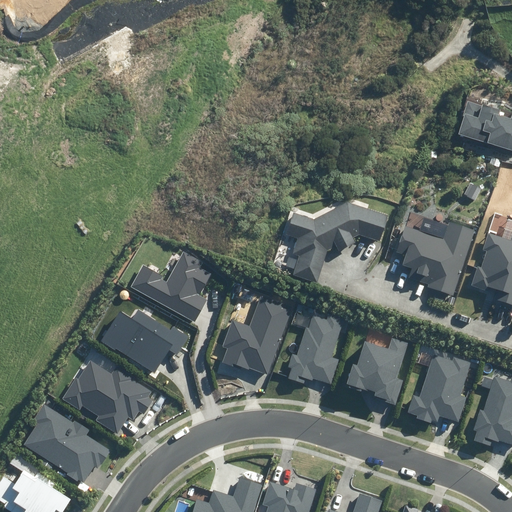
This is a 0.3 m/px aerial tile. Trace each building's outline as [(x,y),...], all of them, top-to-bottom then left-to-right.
[(511,107),(469,94),(455,138),(511,156),(511,107)] [(313,219),(295,212),(287,235),(298,239),(294,252),(299,253),(291,276),(315,284),(327,250),(334,247),(337,252),(354,244),(352,239),(360,236),(379,242),(388,218),(346,204),(313,219)] [(454,296),(473,231),(449,223),(445,239),(404,227),(397,252),(404,254),(401,266),(412,270),(410,276),(430,282),(428,288),(454,296)] [(511,241),(487,234),(481,251),(485,253),(480,269),(477,269),(471,288),(487,293),(488,290),(508,296),(505,304),(511,305),(511,241)] [(130,286),(194,322),(207,300),(199,295),(211,274),(200,268),(203,262),(184,251),(167,282),(161,279),(163,276),(143,264),(130,286)] [(250,367),(268,374),(292,307),(260,295),(249,325),(233,319),(223,347),(228,348),(223,363),(240,369),(241,367),(249,370),(250,367)] [(116,348),(155,373),(169,351),(176,356),(189,337),(173,327),(171,330),(138,308),(131,319),(120,311),(101,341),(115,350),(116,348)] [(289,379),(304,383),(305,378),(313,381),(314,378),(331,383),(339,359),(331,356),(343,318),(328,313),(326,319),(313,315),(309,328),(306,327),(297,356),(292,354),(288,367),(292,368),(289,379)] [(373,398),(396,404),(403,380),(397,378),(408,343),(393,338),(389,349),(366,342),(359,366),(352,364),(347,383),(350,384),(349,388),(362,392),(363,388),(375,392),(373,398)] [(440,416),(459,422),(467,398),(459,396),(471,363),(453,357),(452,361),(433,355),(419,397),(412,395),(407,412),(417,415),(416,418),(431,423),(432,420),(438,422),(440,416)] [(96,420),(117,434),(128,417),(133,420),(139,411),(144,414),(153,400),(148,397),(153,390),(117,367),(113,373),(91,360),(79,379),(77,377),(63,399),(80,410),(83,406),(99,415),(96,420)] [(499,441),(511,444),(511,377),(511,382),(495,377),(494,380),(484,377),(482,385),(491,388),(483,411),(480,410),(473,430),(477,432),(474,440),(493,446),(495,441),(499,443),(499,441)] [(67,475),(77,481),(79,479),(85,482),(95,466),(99,469),(111,451),(87,435),(90,430),(75,420),(73,423),(43,403),(33,419),(38,423),(24,445),(68,473),(67,475)] [(61,511),(70,500),(56,491),(62,481),(18,453),(12,463),(24,470),(16,483),(4,475),(0,481),(0,498),(7,502),(4,507),(12,511),(61,511)] [(197,498),(192,511),(252,511),(261,484),(240,477),(235,496),(213,489),(209,502),(197,498)] [(309,511),(317,489),(296,482),(294,489),(270,482),(263,503),(268,505),(265,511),(309,511)] [(378,511),(382,500),(360,493),(353,511),(348,511),(347,511),(339,511),(328,509),(327,511),(378,511)]
